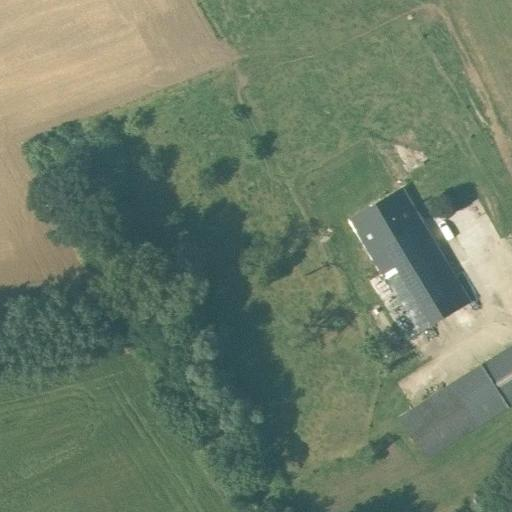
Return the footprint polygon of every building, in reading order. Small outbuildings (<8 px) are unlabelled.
[(431,244),(400,191),(351,220),(382,272),(382,273),(431,244)] [(431,244),(382,273),(396,294),(382,302),(406,340),(420,333),(466,305),(431,244)] [(382,273),(382,272),(368,280),(382,302),(396,294),(382,273)] [(511,348),(454,385),(478,424),(511,402),(511,348)] [(454,385),(399,420),(424,459),(478,424),(454,385)]
